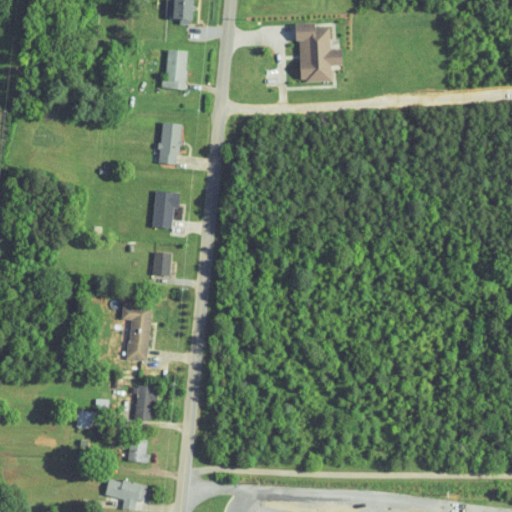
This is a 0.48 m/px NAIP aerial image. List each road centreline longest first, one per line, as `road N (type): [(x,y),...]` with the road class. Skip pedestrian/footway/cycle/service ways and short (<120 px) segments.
road 1 (residential): [(231,0),(179,511)]
road 2 (residential): [(222,104),(511,89)]
